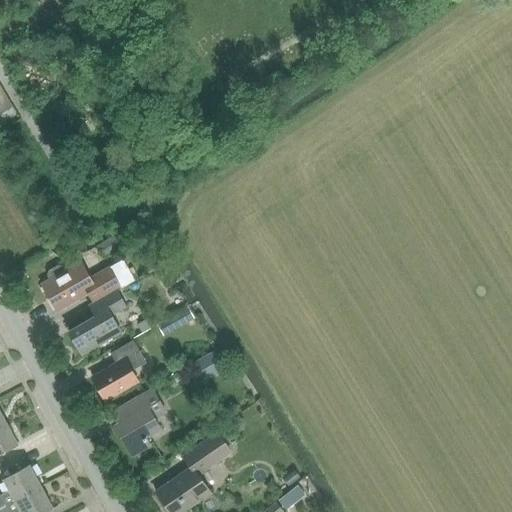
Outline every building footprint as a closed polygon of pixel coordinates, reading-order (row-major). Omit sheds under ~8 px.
[(0,103),(0,125),(10,120),(0,103)] [(36,167),(24,175),(42,205),(55,197),(36,167)] [(87,200),(58,217),(66,231),(95,214),(87,200)] [(118,233),(97,246),(98,249),(104,257),(125,244),(118,234),(118,233)] [(96,302),(115,290),(119,288),(108,267),(89,278),(80,262),(65,271),(63,267),(59,266),(47,272),(46,277),(48,280),(43,283),(57,309),(90,291),(96,302)] [(111,315),(125,307),(115,290),(96,302),(91,305),(98,317),(69,333),(81,354),(120,332),(111,315)] [(173,330),(194,318),(188,307),(166,319),(173,330)] [(141,333),(152,327),(147,319),(136,326),(141,333)] [(145,362),(139,352),(133,340),(109,354),(116,364),(92,378),(105,400),(136,382),(130,371),(145,362)] [(204,381),(225,369),(214,350),(193,362),(204,381)] [(154,417),(165,411),(152,388),(130,401),(137,412),(115,424),(132,454),(149,444),(145,436),(159,427),(154,417)] [(0,453),(18,443),(7,423),(0,426),(0,453)] [(197,475),(230,453),(216,432),(183,455),(191,466),(156,490),(170,511),(179,511),(209,492),(197,475)] [(0,509),(16,500),(41,486),(29,464),(3,478),(9,489),(0,494),(0,495),(0,496),(0,509)] [(282,480),(287,487),(299,478),(294,471),(282,480)] [(21,511),(43,511),(53,507),(41,486),(16,500),(0,509),(0,511),(16,511),(20,510),(21,511)]
